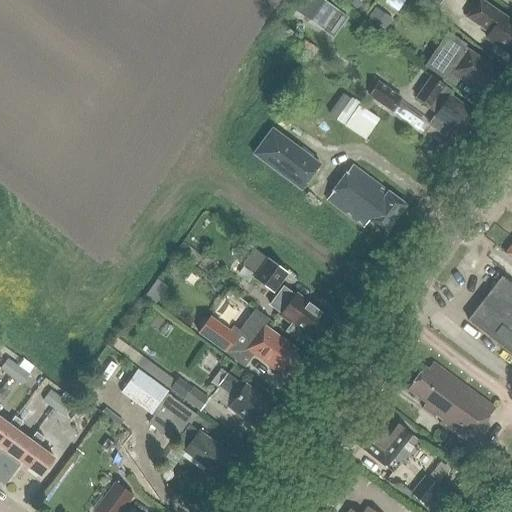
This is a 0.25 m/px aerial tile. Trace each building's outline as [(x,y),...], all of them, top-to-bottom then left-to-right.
[(321,0),(300,0),(292,11),(325,34),(340,13),(321,0)] [(346,0),(345,1),(357,9),(363,0),(362,0),(346,0)] [(444,0),(417,0),(436,12),(444,0)] [(511,23),(488,7),(477,0),(475,0),(464,17),(489,34),(486,38),(511,56),(511,23)] [(385,31),(393,20),(374,7),(366,18),(385,31)] [(503,75),(468,51),(451,39),(435,61),(430,57),(424,67),(443,80),(452,67),(455,70),(453,74),(472,87),(477,86),(487,93),(492,86),(495,86),(503,75)] [(439,112),(435,117),(428,127),(442,136),(449,127),(461,136),(475,115),(450,97),(452,93),(431,78),(417,98),(431,107),(439,112)] [(375,83),(366,98),(391,114),(400,99),(375,83)] [(321,166),(272,131),(253,157),(302,192),(321,166)] [(352,167),(327,202),(365,229),(370,222),(387,234),(407,207),(352,167)] [(251,279),(272,294),(286,274),(265,259),(251,279)] [(511,285),(503,279),(469,324),(511,355),(511,285)] [(274,300),(270,306),(281,314),(280,316),(290,324),(284,331),(302,344),(308,336),(318,343),(333,322),(295,295),(293,298),(281,290),(274,300)] [(207,322),(198,334),(244,368),(254,355),(283,377),(286,373),(293,378),(304,363),(292,354),(295,349),(263,325),(267,320),(253,309),(237,331),(233,328),(230,332),(210,317),(207,322)] [(22,359),(16,368),(9,377),(21,386),(34,367),(22,359)] [(5,360),(0,366),(0,370),(9,377),(16,368),(5,360)] [(439,424),(470,447),(496,410),(434,366),(429,373),(423,371),(408,392),(427,406),(425,410),(441,421),(439,424)] [(121,393),(151,414),(146,421),(186,450),(184,452),(219,478),(233,458),(198,432),(198,433),(189,426),(197,416),(167,394),(168,392),(138,370),(121,393)] [(244,388),(226,375),(218,386),(235,399),(229,409),(255,428),(272,405),(245,386),(244,388)] [(199,411),(207,399),(179,379),(170,391),(199,411)] [(41,401),(52,409),(59,398),(48,390),(41,401)] [(63,392),(59,398),(52,409),(63,416),(74,400),(63,392)] [(0,406),(0,441),(10,427),(8,425),(0,419),(0,407),(1,407),(0,406)] [(14,417),(8,425),(10,427),(0,441),(0,447),(18,461),(32,443),(29,441),(16,431),(22,423),(14,417)] [(358,442),(389,468),(413,438),(391,421),(386,428),(376,420),(358,442)] [(35,433),(29,441),(32,443),(18,461),(40,477),(53,459),(38,448),(44,440),(35,433)] [(457,443),(450,438),(442,450),(449,455),(457,443)] [(511,468),(488,450),(478,463),(505,483),(511,472),(511,468)] [(428,471),(424,476),(436,486),(450,469),(440,462),(431,473),(428,471)] [(468,472),(458,485),(483,504),(493,490),(468,472)] [(424,476),(409,494),(431,511),(434,511),(448,496),(436,486),(424,476)] [(134,511),(126,505),(132,496),(115,483),(93,511),(134,511)]
